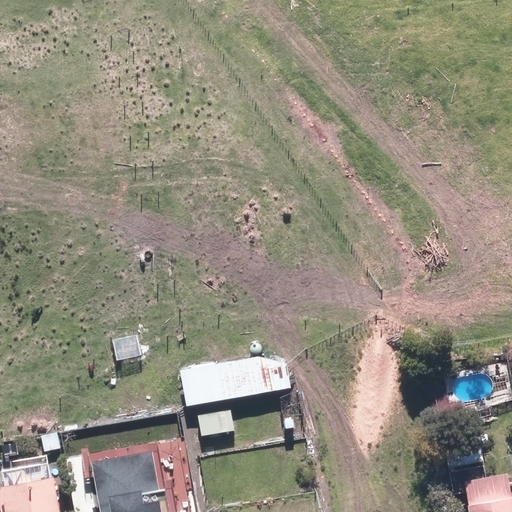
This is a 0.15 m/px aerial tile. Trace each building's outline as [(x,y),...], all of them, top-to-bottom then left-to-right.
[(135,336),(110,342),(115,362),(140,356),(135,336)] [(284,345),(182,358),(191,429),(258,421),(253,386),(289,381),(284,345)] [(56,430),(35,436),(42,457),(62,451),(56,430)] [(479,446),(441,453),(444,470),(482,463),(479,446)] [(65,511),(60,464),(7,470),(12,511),(10,511),(65,511)] [(511,511),(511,481),(509,464),(464,471),(471,511),(511,511)] [(194,485),(136,491),(138,511),(211,511),(210,502),(197,503),(194,485)]
